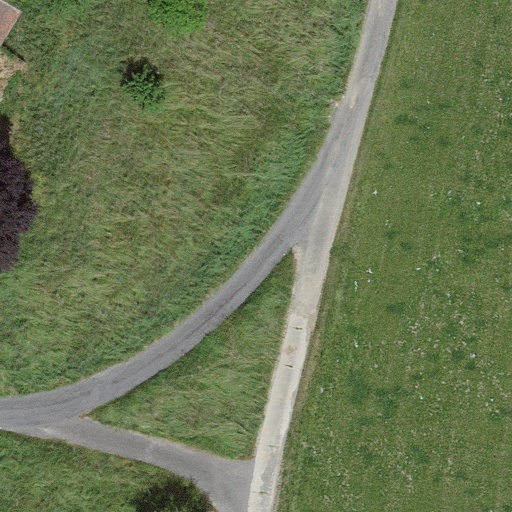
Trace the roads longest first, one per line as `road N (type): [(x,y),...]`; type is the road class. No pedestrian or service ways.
road 1 (residential): [(0,409),(46,406),(153,366),(246,283),(328,177),(384,0)]
road 2 (track): [(263,511),(328,177)]
road 3 (track): [(264,497),(69,425),(46,406)]
